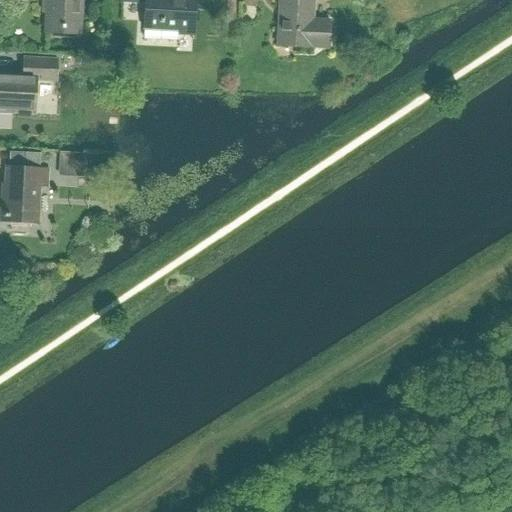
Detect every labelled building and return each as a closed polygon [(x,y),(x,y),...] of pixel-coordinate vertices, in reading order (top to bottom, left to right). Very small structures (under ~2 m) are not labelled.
[(79,34),(80,0),(42,0),(42,13),(45,13),(44,33),(79,34)] [(192,41),(194,0),(119,0),(120,1),(144,3),(142,38),(144,39),(145,28),(191,31),(191,41),(192,41)] [(278,0),(276,46),(310,48),(329,49),(331,19),(312,18),(313,0),(315,0),(323,0),(322,0),(278,0)] [(56,82),(57,60),(23,58),(22,73),(0,72),(0,112),(34,114),(36,80),(56,82)] [(54,152),(54,165),(77,165),(77,152),(54,152)] [(1,200),(1,217),(0,219),(36,222),(38,186),(45,186),(46,170),(6,168),(5,200),(1,200)]
